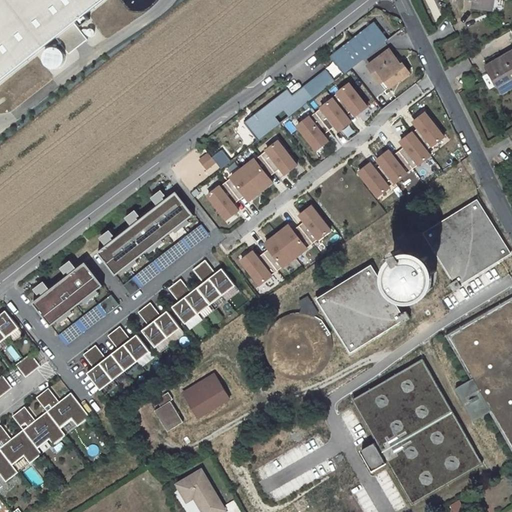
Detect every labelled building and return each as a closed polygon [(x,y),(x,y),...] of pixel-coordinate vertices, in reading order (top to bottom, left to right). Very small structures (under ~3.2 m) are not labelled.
[(0,0),(0,82),(57,37),(71,54),(89,39),(76,23),(104,0),(0,0)] [(465,0),(465,1),(476,2),(475,10),(494,13),(496,0),(465,0)] [(445,36),(454,32),(449,21),(440,26),(445,36)] [(257,141),(388,40),(375,22),(243,123),(257,141)] [(402,64),(391,50),(369,66),(376,76),(380,72),(391,87),(411,72),(404,63),(402,64)] [(511,51),(488,65),(503,92),(511,86),(511,80),(511,78),(511,77),(511,51)] [(387,90),(391,87),(380,72),(376,76),(387,90)] [(349,82),(295,127),(316,152),(329,141),(323,134),(333,126),(338,132),(352,121),(346,114),(350,111),(355,117),(368,106),(349,82)] [(390,149),(359,173),(377,196),(389,186),(387,184),(392,180),(395,184),(409,173),(408,171),(417,164),(419,167),(433,156),(429,150),(446,137),(425,111),(411,122),(417,129),(401,141),(405,147),(395,155),(390,149)] [(278,138),(262,150),(263,152),(255,158),(254,157),(229,177),(231,179),(220,187),(219,186),(207,196),(225,219),(237,210),(231,203),(243,194),(249,201),(273,182),(268,176),(278,168),(284,176),(299,164),(278,138)] [(193,191),(218,168),(197,145),(172,169),(193,191)] [(220,168),(230,161),(220,149),(211,156),(220,168)] [(295,178),(306,171),(301,164),(290,172),(295,178)] [(97,252),(116,275),(195,214),(177,191),(165,199),(167,197),(162,191),(152,198),(157,205),(139,218),(138,218),(141,216),(136,210),(126,218),(131,224),(112,238),(111,238),(114,235),(110,229),(99,237),(106,245),(97,252)] [(511,255),(511,253),(478,198),(420,234),(451,284),(449,286),(453,292),(511,255)] [(315,239),(316,240),(332,228),(310,201),(296,213),(302,221),(292,229),(287,223),(263,242),(269,249),(257,258),(252,252),(241,261),(259,284),(272,274),(271,273),(281,264),(283,267),(308,247),(307,245),(315,239)] [(201,225),(124,285),(131,295),(209,234),(201,225)] [(402,257),(401,258),(397,251),(391,254),(395,261),(392,263),(391,266),(389,269),(388,272),(387,275),(387,278),(387,281),(388,285),(390,288),(391,291),(394,293),(396,295),(399,297),(402,298),(405,299),(408,299),(412,299),(415,298),(418,297),(421,296),(424,294),(426,291),(428,289),(429,286),(430,283),(430,280),(431,277),(430,273),(429,270),(428,268),(427,265),(425,262),(422,260),(420,258),(417,257),(414,256),(411,256),(408,255),(404,256),(402,257)] [(181,279),(169,287),(180,302),(174,307),(185,322),(236,286),(223,268),(217,273),(206,259),(194,269),(204,282),(192,292),(181,279)] [(290,275),(301,267),(296,259),(284,266),(290,275)] [(104,286),(85,261),(77,268),(71,261),(61,268),(65,274),(68,272),(70,274),(50,288),(44,281),(34,289),(39,295),(41,293),(43,294),(32,303),(50,326),(104,286)] [(404,314),(372,264),(316,299),(351,356),(410,319),(406,313),(404,314)] [(120,304),(111,294),(57,336),(66,346),(120,304)] [(309,297),(300,303),(303,308),(299,314),(295,314),(290,315),(286,316),(282,319),(278,321),(275,324),(272,327),(269,331),(268,335),(266,340),(266,344),(266,349),(266,353),(267,357),(269,362),(271,365),(274,369),(277,372),(281,375),(285,377),(290,379),(295,380),(300,380),(305,379),(310,378),(314,376),(318,373),(322,370),(325,366),(328,362),(330,357),(331,352),(331,347),(331,342),(330,337),(328,333),(326,328),(322,324),(319,321),(315,318),(320,315),(309,297)] [(511,297),(446,336),(471,379),(455,389),(473,421),(489,412),(511,450),(511,297)] [(151,302),(138,312),(148,325),(142,330),(155,346),(180,328),(167,311),(161,315),(151,302)] [(0,343),(20,328),(5,310),(0,313),(0,343)] [(106,357),(95,345),(84,354),(94,366),(87,373),(100,390),(151,351),(136,334),(131,338),(120,325),(108,337),(118,348),(106,357)] [(12,344),(5,348),(12,362),(19,359),(12,344)] [(41,365),(30,354),(16,364),(27,377),(41,365)] [(482,463),(423,359),(352,399),(412,503),(482,463)] [(0,396),(13,387),(2,375),(0,377),(0,396)] [(230,399),(214,375),(193,388),(197,394),(187,400),(198,418),(230,399)] [(0,486),(90,416),(72,392),(60,402),(48,388),(36,397),(46,410),(36,420),(24,406),(12,417),(22,429),(12,438),(0,425),(0,486)] [(197,394),(193,388),(183,394),(187,400),(197,394)] [(154,410),(166,432),(182,422),(170,400),(172,399),(168,392),(157,400),(160,406),(154,410)] [(350,408),(341,412),(357,445),(369,439),(358,415),(354,417),(350,408)] [(375,443),(361,451),(373,471),(387,463),(375,443)] [(22,473),(35,490),(45,483),(32,465),(22,473)] [(221,511),(224,511),(201,470),(177,484),(186,502),(195,497),(203,511),(221,511)] [(464,499),(451,506),(454,511),(463,511),(469,508),(464,499)] [(186,511),(194,507),(190,500),(182,504),(186,511)]
